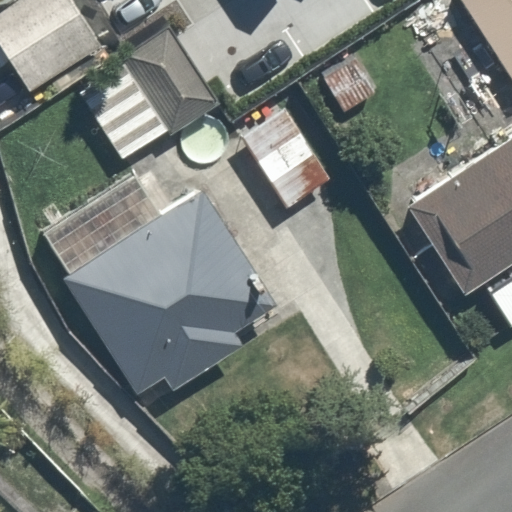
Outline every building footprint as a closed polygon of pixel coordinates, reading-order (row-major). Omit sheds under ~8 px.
[(90,0),(8,0),(0,5),(0,36),(32,87),(113,36),(90,0)] [(511,0),(461,0),(511,72),(511,0)] [(192,6),(74,83),(123,158),(240,81),(192,6)] [(355,52),(305,85),(335,130),(385,97),(355,52)] [(280,102),(238,130),(288,204),(330,176),(280,102)] [(455,284),(511,253),(511,139),(407,198),(455,284)] [(173,147),(40,231),(140,388),(272,305),(173,147)]
